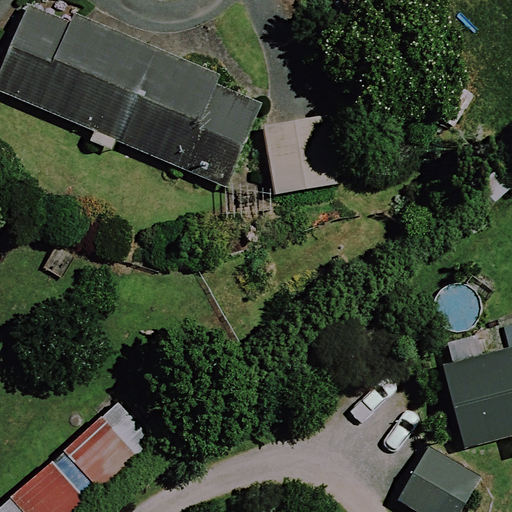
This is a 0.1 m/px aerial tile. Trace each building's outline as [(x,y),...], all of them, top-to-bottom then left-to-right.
[(2,37),(0,41),(0,139),(188,221),(226,134),(2,37)] [(332,191),(331,120),(274,121),(275,192),(332,191)] [(497,217),(511,198),(511,168),(501,160),(472,197),(497,217)] [(511,365),(434,383),(452,464),(511,450),(511,365)] [(444,511),(454,497),(418,475),(401,503),(415,511),(444,511)]
